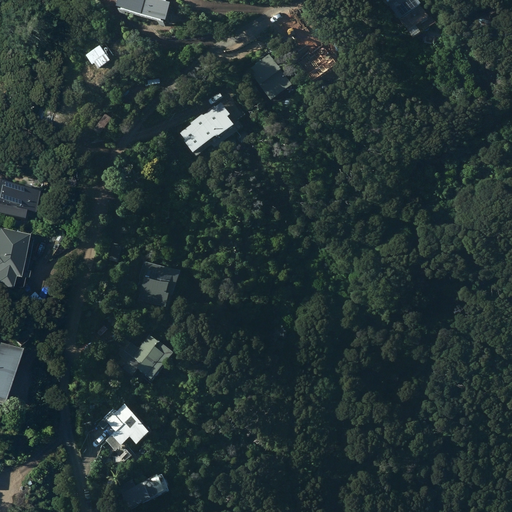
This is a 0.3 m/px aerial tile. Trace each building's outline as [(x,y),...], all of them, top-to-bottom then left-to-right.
[(123,0),(121,7),(168,21),(173,0),(123,0)] [(386,0),(409,29),(430,13),(422,4),(424,2),(422,0),(386,0)] [(111,58),(102,45),(97,48),(96,45),(92,48),(93,51),(88,54),(93,63),(96,61),(99,67),(111,58)] [(274,99),(294,84),(271,53),(251,68),(256,75),(251,78),(255,84),(260,80),(274,99)] [(177,134),(194,158),(239,127),(223,103),(177,134)] [(26,199),(28,188),(13,184),(12,193),(0,189),(0,209),(7,211),(6,219),(21,223),(24,208),(26,209),(28,200),(26,199)] [(62,228),(65,216),(57,215),(54,226),(62,228)] [(15,278),(20,279),(28,237),(0,231),(0,285),(13,288),(15,278)] [(120,257),(123,244),(114,242),(110,255),(113,256),(112,259),(116,260),(118,257),(120,257)] [(183,275),(146,263),(134,303),(170,316),(183,275)] [(13,336),(22,344),(29,336),(20,328),(13,336)] [(118,359),(154,384),(175,355),(149,337),(139,352),(128,345),(118,359)] [(0,399),(5,401),(23,346),(1,339),(0,342),(0,399)] [(154,429),(128,401),(120,409),(116,406),(104,417),(107,421),(109,419),(119,429),(108,439),(117,449),(134,433),(141,441),(154,429)] [(131,507),(172,488),(165,473),(152,479),(152,478),(137,484),(135,479),(121,485),(131,507)]
